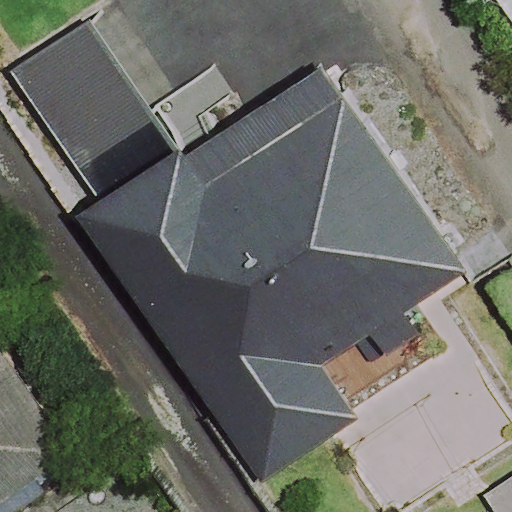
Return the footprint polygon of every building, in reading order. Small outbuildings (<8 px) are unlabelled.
[(167,117),(100,10),(26,57),(93,164),(167,117)] [(475,262),(340,53),(109,203),(243,412),(475,262)] [(0,329),(0,500),(80,445),(0,329)] [(399,384),(332,427),(379,500),(446,457),(399,384)] [(511,511),(511,462),(492,471),(509,511),(511,511)]
